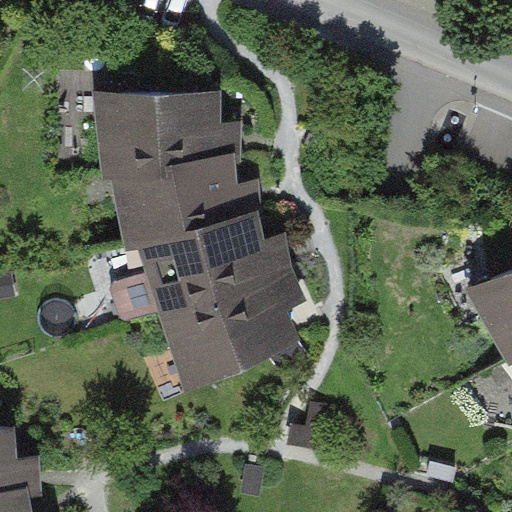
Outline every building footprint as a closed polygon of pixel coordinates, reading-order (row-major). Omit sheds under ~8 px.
[(221,94),(96,94),(113,184),(236,154),(221,94)] [(236,154),(113,184),(134,253),(260,212),(236,154)] [(260,212),(134,253),(161,319),(280,270),(260,212)] [(511,266),(477,282),(501,337),(511,331),(511,266)] [(280,270),(161,319),(188,392),(304,345),(280,270)] [(511,331),(501,337),(511,351),(511,331)] [(0,495),(29,490),(19,429),(0,428),(0,495)] [(0,511),(34,511),(29,490),(0,495),(0,511)]
